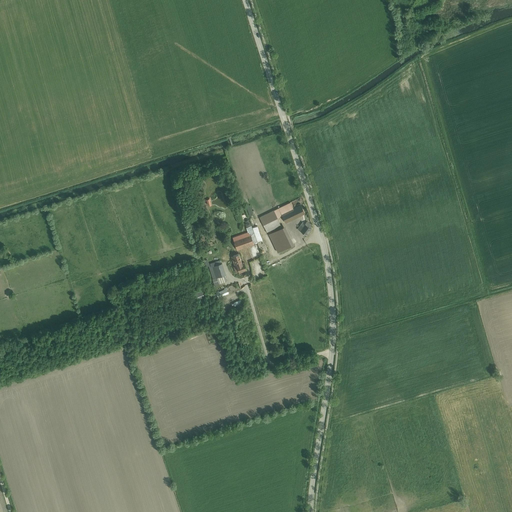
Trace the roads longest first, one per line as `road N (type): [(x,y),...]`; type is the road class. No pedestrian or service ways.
road 1 (tertiary): [(310,511),(332,304),(320,234),(245,0)]
road 2 (track): [(246,284),(268,363),(332,350)]
